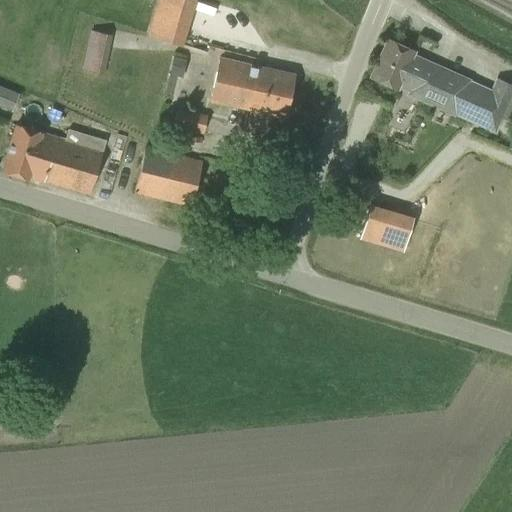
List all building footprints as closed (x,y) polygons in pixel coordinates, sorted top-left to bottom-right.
[(183,46),(196,0),(156,0),(146,35),(183,46)] [(103,75),(112,35),(90,31),(82,70),(103,75)] [(508,99),(411,55),(413,50),(388,39),(372,76),(397,87),(399,83),(411,88),(409,93),(454,113),(455,112),(494,129),(508,99)] [(184,77),(190,63),(177,58),(172,73),(184,77)] [(248,106),(256,67),(219,58),(210,98),(248,106)] [(256,67),(248,106),(284,114),(293,75),(256,67)] [(0,106),(11,111),(18,94),(0,86),(0,106)] [(203,132),(206,116),(176,110),(172,125),(203,132)] [(65,139),(15,124),(2,170),(29,177),(29,176),(88,193),(104,139),(68,128),(65,139)] [(190,206),(203,160),(145,146),(134,192),(190,206)] [(411,252),(424,218),(380,202),(367,237),(411,252)]
